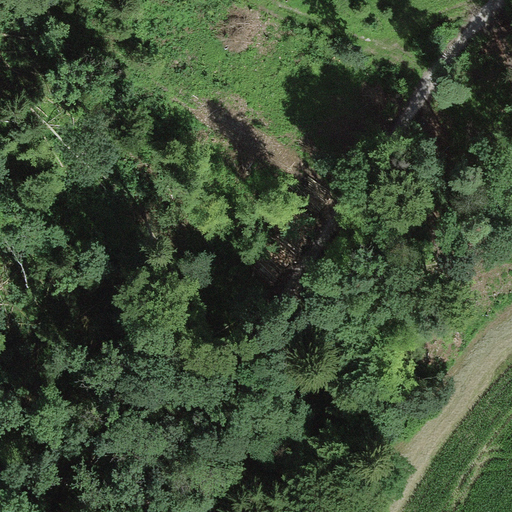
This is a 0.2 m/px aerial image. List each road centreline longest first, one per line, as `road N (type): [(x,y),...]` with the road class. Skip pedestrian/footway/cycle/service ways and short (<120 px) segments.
road 1 (track): [(250,377),(285,306),(407,112),(505,0)]
road 2 (track): [(250,377),(175,511)]
road 3 (track): [(325,511),(235,405)]
